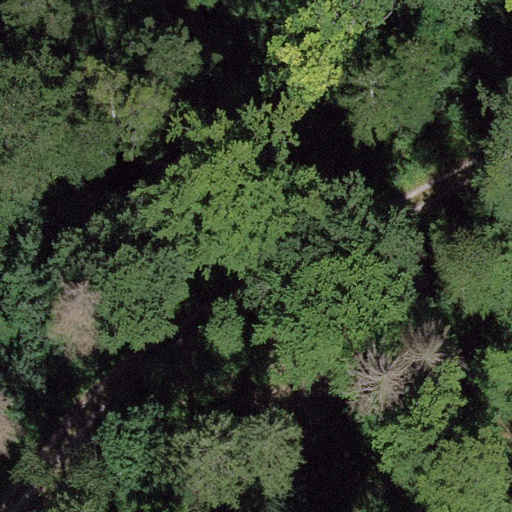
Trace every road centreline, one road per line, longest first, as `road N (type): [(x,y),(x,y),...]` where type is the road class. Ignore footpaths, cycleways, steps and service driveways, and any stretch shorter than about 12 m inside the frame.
road 1 (track): [(10,511),(55,477),(55,403),(141,336),(511,148)]
road 2 (track): [(55,477),(115,475),(188,427),(511,343)]
